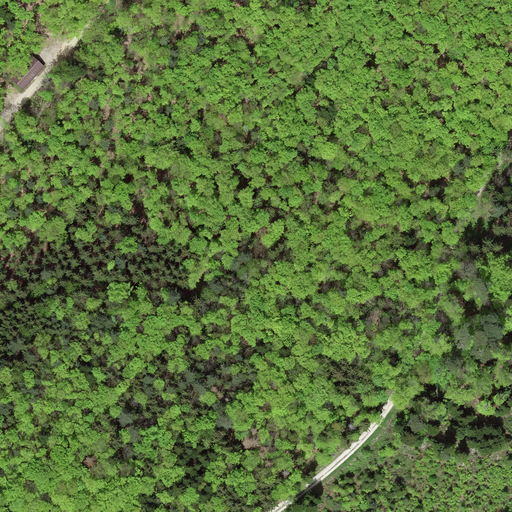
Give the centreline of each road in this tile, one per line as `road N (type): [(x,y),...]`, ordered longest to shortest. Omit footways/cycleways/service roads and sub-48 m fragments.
road 1 (track): [(0,309),(104,288),(194,290),(311,224),(466,163),(511,131)]
road 2 (track): [(511,143),(467,212),(397,393),(328,477),(279,511)]
road 3 (track): [(233,0),(61,56)]
road 4 (track): [(112,0),(0,127)]
